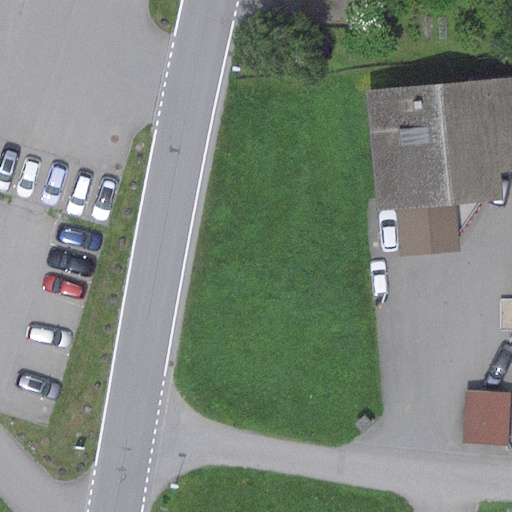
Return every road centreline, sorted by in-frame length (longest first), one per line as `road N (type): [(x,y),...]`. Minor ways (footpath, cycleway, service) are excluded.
road 1 (tertiary): [(215,0),(135,428)]
road 2 (residential): [(135,428),(443,478),(511,481)]
